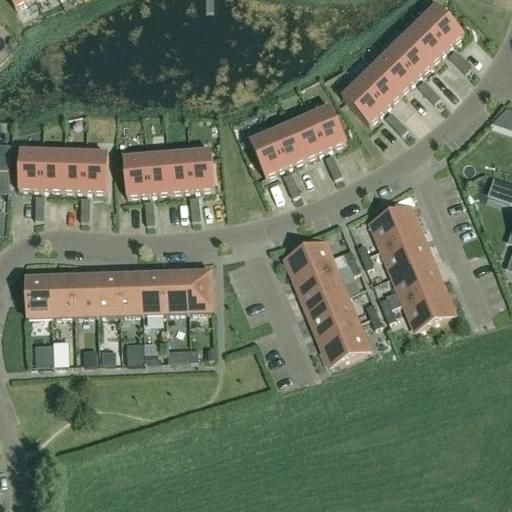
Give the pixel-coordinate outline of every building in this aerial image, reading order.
[(4,0),(13,16),(33,7),(29,0),(4,0)] [(447,58),(462,43),(435,15),(420,30),(447,58)] [(431,73),(447,58),(420,30),(404,45),(431,73)] [(415,88),(431,73),(404,45),(388,60),(415,88)] [(453,58),(446,64),(454,73),(460,67),(453,58)] [(400,103),(415,88),(388,60),(373,75),(400,103)] [(460,67),(454,73),(462,81),(468,76),(460,67)] [(384,118),(400,103),(373,75),(357,90),(384,118)] [(369,133),(384,118),(357,90),(342,105),(369,133)] [(424,91),(418,97),(426,105),(432,100),(424,91)] [(432,100),(426,105),(433,114),(440,108),(432,100)] [(324,163),(344,156),(330,119),(310,127),(324,163)] [(391,121),(385,127),(392,135),(399,130),(391,121)] [(303,171),(324,163),(310,127),(289,135),(303,171)] [(399,130),(392,135),(400,144),(406,138),(399,130)] [(283,179),(303,171),(289,135),(269,142),(283,179)] [(263,187),(283,179),(269,142),(249,150),(263,187)] [(11,151),(0,150),(0,159),(11,160),(11,151)] [(18,199),(40,200),(41,161),(20,160),(18,199)] [(191,201),(212,199),(209,160),(188,162),(191,201)] [(40,200),(62,201),(63,162),(41,161),(40,200)] [(62,201),(83,202),(85,163),(63,162),(62,201)] [(169,202),(191,201),(188,162),(166,163),(169,202)] [(83,202),(105,202),(106,163),(85,163),(83,202)] [(148,204),(169,202),(166,163),(145,165),(148,204)] [(126,206),(148,204),(145,165),(123,167),(126,206)] [(331,169),(323,172),(327,183),(335,180),(331,169)] [(0,198),(9,199),(11,177),(0,177),(0,198)] [(335,180),(327,183),(331,194),(339,191),(335,180)] [(290,185),(282,188),(286,199),(294,196),(290,185)] [(294,196),(286,199),(290,209),(298,207),(294,196)] [(35,206),(35,218),(43,218),(44,207),(35,206)] [(196,206),(188,206),(188,218),(197,217),(196,206)] [(78,208),(77,219),(86,220),(86,208),(78,208)] [(152,209),(144,209),(144,221),(153,220),(152,209)] [(382,257),(421,240),(410,213),(370,229),(382,257)] [(197,217),(188,218),(189,229),(198,229),(197,217)] [(35,218),(34,229),(43,230),(43,218),(35,218)] [(77,219),(77,231),(85,231),(86,220),(77,219)] [(153,220),(144,221),(145,232),(154,232),(153,220)] [(393,283),(432,267),(421,240),(382,257),(393,283)] [(324,248),(285,265),(296,292),(336,276),(324,248)] [(370,262),(365,251),(358,254),(363,265),(370,262)] [(356,268),(352,257),(344,260),(349,271),(356,268)] [(363,265),(367,276),(375,273),(370,262),(363,265)] [(404,310),(443,293),(432,267),(393,283),(404,310)] [(356,268),(349,271),(353,282),(361,279),(356,268)] [(308,319),(347,302),(336,276),(296,292),(308,319)] [(211,280),(188,281),(189,320),(213,319),(211,280)] [(188,281),(165,282),(166,321),(189,320),(188,281)] [(142,282),(120,283),(121,322),(144,321),(142,282)] [(165,282),(142,282),(144,321),(166,321),(165,282)] [(121,322),(120,283),(97,284),(98,323),(121,322)] [(97,284),(74,285),(75,324),(98,323),(97,284)] [(52,324),(51,285),(28,286),(29,325),(52,324)] [(75,324),(74,285),(51,285),(52,324),(75,324)] [(443,293),(404,310),(416,337),(455,321),(443,293)] [(319,345),(358,329),(347,302),(308,319),(319,345)] [(387,304),(380,307),(385,318),(392,315),(387,304)] [(373,310),(366,313),(371,324),(378,321),(373,310)] [(392,315),(385,318),(389,330),(396,327),(392,315)] [(378,321),(371,324),(375,335),(383,332),(378,321)] [(370,356),(358,329),(319,345),(330,373),(370,356)] [(96,356),(85,356),(85,372),(96,372),(96,356)] [(191,369),(191,368),(190,356),(179,357),(179,369),(191,369)] [(199,368),(199,356),(190,356),(191,368),(199,368)] [(102,358),(103,372),(117,371),(116,357),(102,358)] [(144,357),(127,358),(128,371),(145,370),(144,357)] [(146,370),(158,370),(158,360),(145,360),(146,370)] [(52,361),(37,361),(37,373),(52,373),(52,361)]
